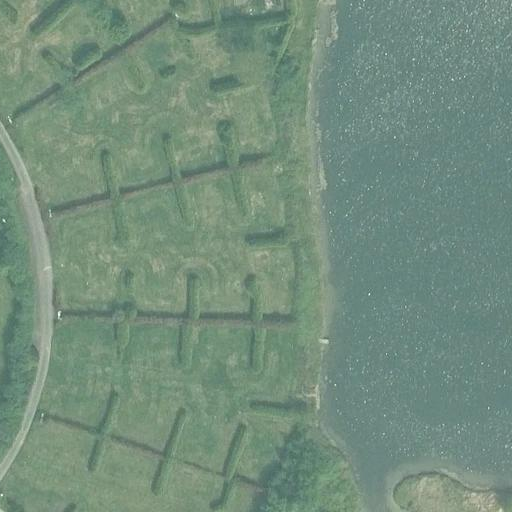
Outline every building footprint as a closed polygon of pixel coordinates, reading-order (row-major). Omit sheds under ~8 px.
[(121,0),(125,9),(144,0),(121,0)] [(71,24),(62,31),(75,50),(99,33),(76,1),(62,11),(71,24)] [(213,20),(220,63),(236,61),(229,18),(213,20)] [(140,57),(179,33),(170,20),(131,44),(140,57)] [(111,56),(80,78),(95,98),(126,76),(111,56)] [(238,59),(239,71),(255,69),(254,58),(238,59)] [(46,60),(7,84),(14,96),(53,71),(46,60)] [(259,124),(255,87),(232,89),(236,126),(259,124)] [(50,127),(44,119),(61,107),(54,95),(23,115),(36,136),(50,127)] [(186,155),(221,147),(218,133),(183,141),(186,155)] [(155,150),(116,157),(119,173),(157,166),(155,150)] [(201,184),(190,186),(192,196),(236,186),(232,166),(199,173),(201,184)] [(66,188),(100,180),(96,168),(63,177),(66,188)] [(125,191),(128,207),(176,198),(173,182),(125,191)] [(278,217),(277,182),(260,183),(260,218),(278,217)] [(99,200),(55,211),(59,227),(103,215),(99,200)] [(265,287),(279,288),(281,240),(267,239),(265,287)] [(66,280),(65,297),(101,299),(102,282),(66,280)] [(138,296),(179,299),(180,285),(139,282),(138,296)] [(250,305),(251,287),(209,285),(208,303),(250,305)] [(98,334),(100,322),(63,317),(61,329),(98,334)] [(170,335),(170,321),(129,321),(130,336),(170,335)] [(197,347),(212,347),(212,338),(240,339),(240,326),(197,324),(197,347)] [(260,369),(277,370),(279,346),(262,344),(260,369)] [(59,386),(53,403),(97,418),(103,402),(59,386)] [(161,437),(165,422),(128,410),(124,425),(161,437)] [(268,432),(273,418),(262,414),(257,428),(268,432)] [(49,446),(52,435),(78,441),(81,428),(38,418),(32,442),(49,446)] [(178,444),(207,454),(215,431),(187,420),(178,444)] [(108,440),(104,454),(155,469),(159,455),(108,440)] [(232,465),(268,472),(273,447),(238,440),(232,465)] [(0,483),(36,511),(41,511),(62,486),(46,474),(36,487),(22,477),(18,482),(7,472),(0,480),(0,483)]
